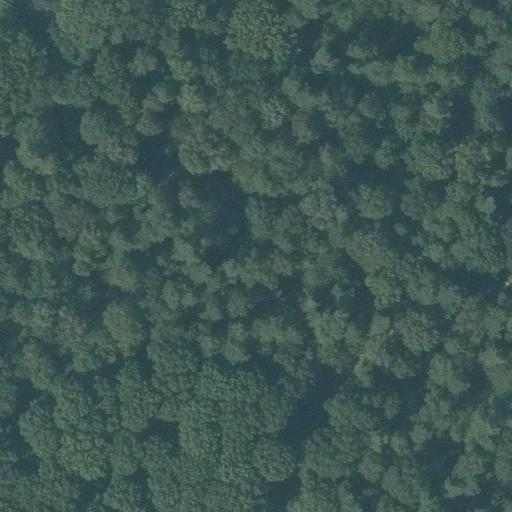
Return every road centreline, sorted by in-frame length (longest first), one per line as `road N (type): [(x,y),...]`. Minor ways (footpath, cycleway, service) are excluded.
road 1 (unknown): [(0,450),(359,327)]
road 2 (track): [(360,511),(356,405),(369,359),(359,327)]
road 3 (unknown): [(359,327),(511,273)]
